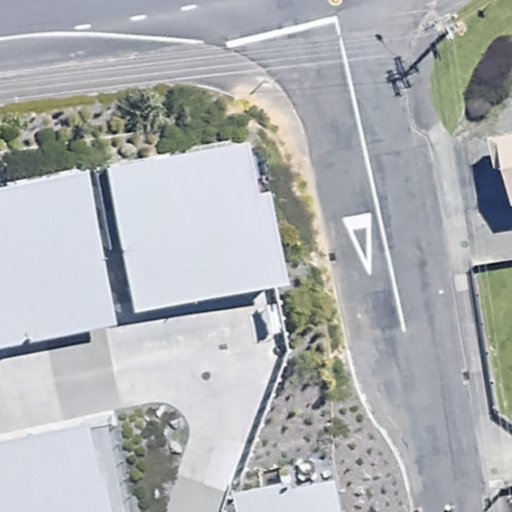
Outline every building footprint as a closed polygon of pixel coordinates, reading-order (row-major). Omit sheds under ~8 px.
[(511,210),(511,127),(473,137),(491,215),(511,210)] [(258,132),(108,159),(137,313),(286,286),(258,132)] [(80,161),(0,175),(0,347),(111,327),(80,161)] [(114,511),(95,427),(0,449),(0,511),(114,511)] [(338,511),(332,481),(238,499),(240,511),(338,511)]
